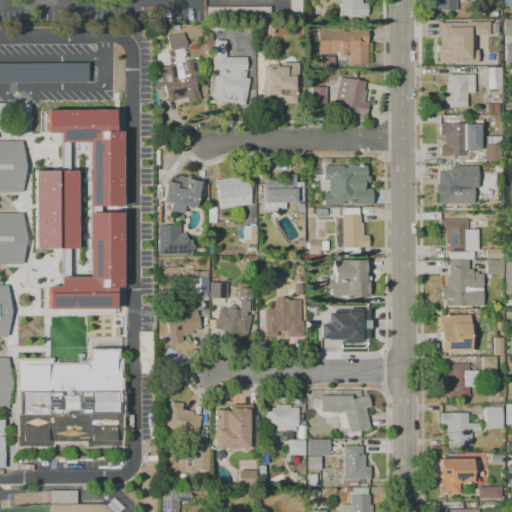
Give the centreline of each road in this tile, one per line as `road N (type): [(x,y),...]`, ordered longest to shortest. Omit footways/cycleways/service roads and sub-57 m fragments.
road 1 (tertiary): [(401,0),(402,511)]
road 2 (residential): [(402,141),(205,141)]
road 3 (residential): [(404,372),(209,374)]
